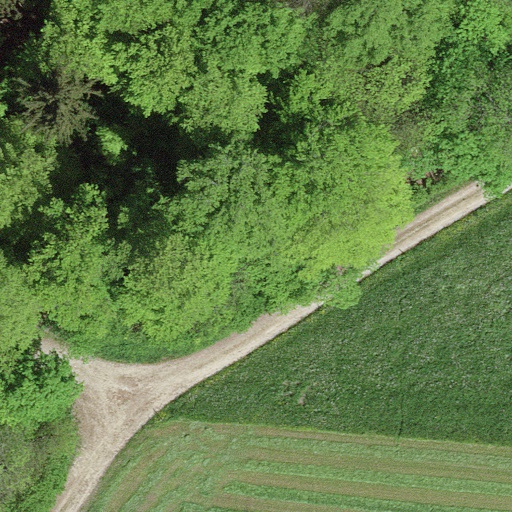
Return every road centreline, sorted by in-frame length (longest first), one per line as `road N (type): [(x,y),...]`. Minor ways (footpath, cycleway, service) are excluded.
road 1 (track): [(137,411),(163,388),(511,188)]
road 2 (track): [(137,411),(70,354),(0,326)]
road 3 (track): [(63,511),(137,411)]
